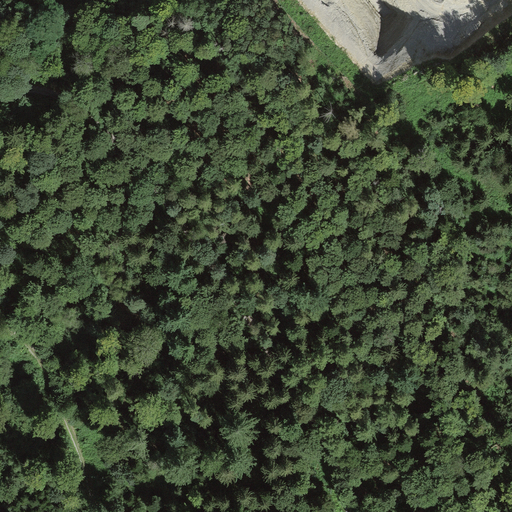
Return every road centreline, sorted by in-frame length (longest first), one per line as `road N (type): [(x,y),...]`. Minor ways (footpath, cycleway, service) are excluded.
road 1 (track): [(0,95),(28,87),(66,99),(143,172),(238,303),(323,441),(348,511)]
road 2 (track): [(95,511),(42,371),(27,347),(0,328)]
